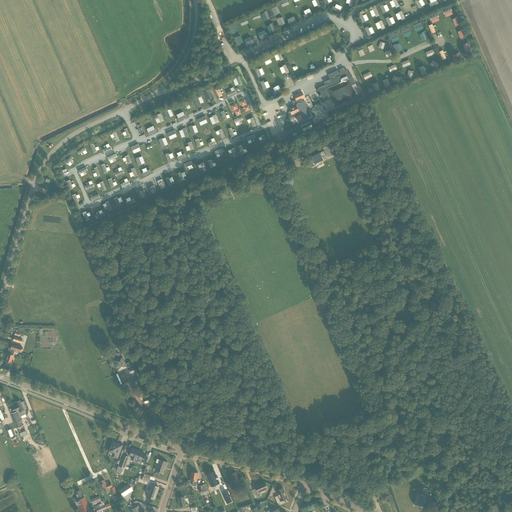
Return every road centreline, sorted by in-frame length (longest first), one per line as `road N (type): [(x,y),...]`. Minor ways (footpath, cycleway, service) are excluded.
road 1 (unclassified): [(0,303),(45,161),(72,134),(171,78),(193,40),(196,0)]
road 2 (tertiary): [(181,448),(0,377)]
road 3 (tertiary): [(305,484),(181,448)]
